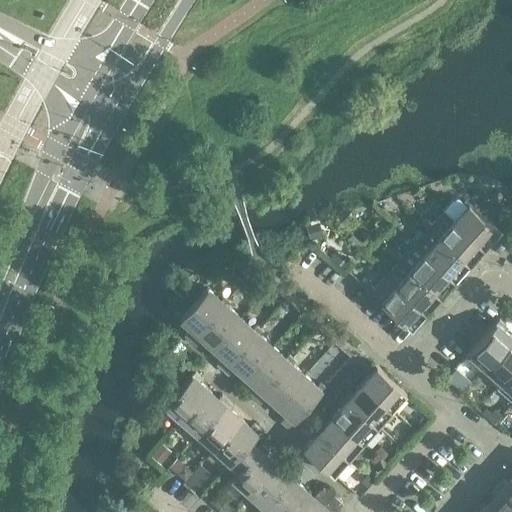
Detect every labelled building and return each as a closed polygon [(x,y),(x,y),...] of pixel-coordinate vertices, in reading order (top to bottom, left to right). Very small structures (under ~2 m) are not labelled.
[(465,205),(453,218),(483,245),(492,235),(496,239),(502,232),(464,198),(461,202),(465,205)] [(483,245),(453,218),(443,209),(431,223),(425,217),(423,220),(473,265),(478,259),(474,255),(483,245)] [(473,265),(423,220),(421,222),(427,228),(414,242),(454,277),(463,268),(467,271),(473,265)] [(454,277),(414,242),(402,255),(396,249),(394,252),(444,297),(449,291),(445,288),(454,277)] [(444,297),(394,252),(392,255),(398,260),(385,274),(426,310),(435,300),(438,303),(444,297)] [(426,310),(385,274),(374,286),(368,281),(364,285),(414,330),(421,323),(417,320),(426,310)] [(181,317),(185,321),(191,326),(184,334),(190,339),(227,298),(224,295),(221,299),(207,287),(181,317)] [(227,298),(190,339),(197,345),(204,337),(213,346),(240,316),(226,304),(230,300),(227,298)] [(240,316),(213,346),(223,355),(217,363),(223,368),(260,327),(256,324),(253,327),(240,316)] [(499,317),(465,355),(469,358),(472,354),(485,366),(511,336),(502,328),(506,324),(499,317)] [(260,327),(223,368),(229,374),(236,366),(246,375),(272,345),(259,333),(262,329),(260,327)] [(511,336),(485,366),(499,378),(495,382),(498,384),(511,368),(511,336)] [(272,345),(246,375),(256,384),(249,391),(255,396),(292,355),(288,352),(285,356),(272,345)] [(179,361),(170,352),(163,360),(172,368),(179,361)] [(292,355),(255,396),(261,402),(268,395),(278,403),(304,373),(291,361),(294,358),(292,355)] [(410,394),(373,361),(367,368),(370,371),(361,381),(391,407),(403,394),(407,397),(410,394)] [(511,368),(498,384),(501,387),(505,383),(511,389),(511,368)] [(169,406),(182,418),(208,388),(198,379),(202,375),(195,369),(162,407),(165,410),(169,406)] [(304,373),(278,403),(288,412),(281,420),(288,426),(324,384),(321,381),(317,385),(304,373)] [(348,388),(343,394),(380,427),(383,424),(379,420),(391,407),(361,381),(352,391),(348,388)] [(208,388),(182,418),(195,429),(192,433),(195,436),(228,399),(222,393),(218,397),(208,388)] [(380,427),(343,394),(337,400),(341,404),(333,413),(362,439),(374,426),(378,430),(380,427)] [(228,399),(195,436),(197,438),(201,435),(214,447),(241,417),(231,408),(234,404),(228,399)] [(320,420),(315,426),(351,459),(354,456),(350,453),(362,439),(333,413),(324,423),(320,420)] [(231,461),(251,439),(261,428),(254,422),(250,425),(241,417),(214,447),(206,455),(223,470),(231,461)] [(351,459),(315,426),(309,432),(313,435),(303,446),(333,472),(345,458),(349,462),(351,459)] [(251,439),(231,461),(238,468),(259,446),(251,439)] [(259,446),(238,468),(228,479),(232,483),(235,479),(249,491),(275,461),(265,452),(269,448),(262,443),(259,446)] [(185,477),(194,487),(212,471),(203,461),(185,477)] [(275,461),(249,491),(262,502),(258,506),(261,509),(294,472),(288,466),(285,470),(275,461)] [(294,472),(261,509),(264,511),(268,508),(272,511),(287,511),(308,490),(297,481),(301,477),(294,472)] [(511,474),(506,481),(503,478),(497,484),(511,497),(511,474)] [(511,511),(511,497),(497,484),(491,490),(495,494),(486,504),(495,511),(511,511)] [(308,490),(287,511),(316,511),(333,494),(323,485),(314,495),(308,490)] [(333,494),(316,511),(333,511),(342,502),(333,494)]
